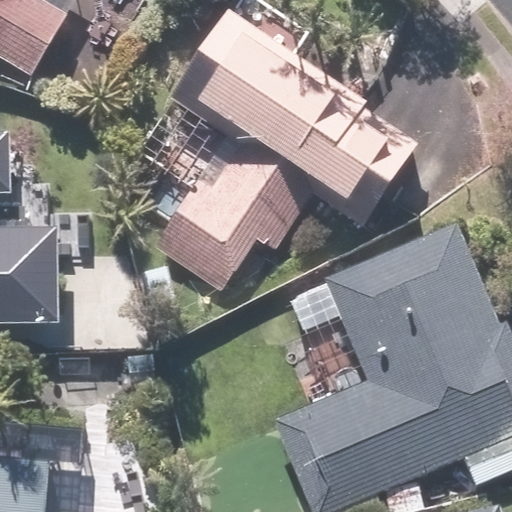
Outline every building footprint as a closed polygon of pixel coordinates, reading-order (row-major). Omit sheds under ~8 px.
[(0,0),(0,53),(34,74),(71,14),(47,0),(0,0)] [(312,28),(270,0),(241,0),(139,151),(198,191),(159,249),(240,304),(317,191),(369,226),(429,139),(297,50),(312,28)] [(17,135),(0,134),(0,317),(60,320),(64,231),(0,228),(0,190),(15,191),(17,135)] [(511,321),(506,324),(464,219),(334,271),(377,379),(279,418),(316,511),(343,511),(467,462),(477,485),(511,470),(511,321)] [(170,374),(30,368),(28,407),(169,413),(170,374)] [(50,511),(56,417),(0,413),(0,511),(50,511)]
